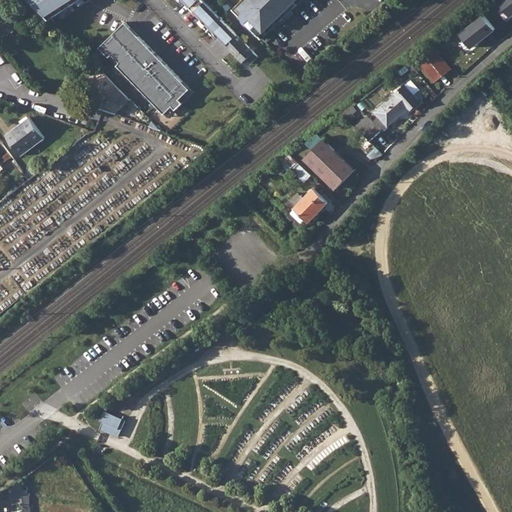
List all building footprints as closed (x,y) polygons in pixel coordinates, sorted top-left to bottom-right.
[(0,0),(0,16),(9,10),(0,0)] [(34,0),(51,18),(79,0),(34,0)] [(246,0),(238,8),(263,34),(297,0),(246,0)] [(511,0),(500,0),(496,3),(507,19),(511,15),(511,0)] [(207,2),(196,12),(212,29),(229,46),(245,64),(248,60),(251,63),(253,65),(260,58),(240,37),(223,19),(207,2)] [(483,14),(457,34),(469,50),(495,31),(483,14)] [(126,23),(101,47),(110,57),(113,54),(121,62),(118,65),(166,113),(173,106),(177,109),(194,92),(126,23)] [(443,74),(432,60),(436,57),(430,49),(416,60),(433,81),(443,74)] [(436,57),(432,60),(443,74),(447,70),(436,57)] [(410,59),(406,62),(416,75),(420,72),(410,59)] [(374,111),(379,116),(386,125),(388,126),(408,108),(410,110),(421,101),(414,93),(419,88),(411,79),(374,111)] [(115,86),(98,101),(119,109),(129,100),(115,86)] [(119,109),(98,101),(94,106),(114,113),(115,114),(119,109)] [(353,105),(342,113),(349,121),(355,116),(353,113),(356,110),(353,105)] [(366,115),(354,125),(369,141),(374,136),(380,131),(372,122),(366,115)] [(379,116),(372,122),(380,131),(386,125),(379,116)] [(20,126),(7,136),(12,143),(22,156),(45,138),(32,119),(21,127),(20,126)] [(374,136),(369,141),(377,149),(382,144),(374,136)] [(324,139),(304,158),(336,189),(355,170),(324,139)] [(200,144),(191,151),(196,157),(204,150),(203,148),(200,144)] [(290,154),(275,165),(282,172),(287,169),(288,170),(298,163),(290,154)] [(296,171),(305,180),(311,173),(303,164),(296,171)] [(23,178),(0,195),(0,203),(27,182),(23,178)] [(298,193),(291,199),(296,205),(294,208),(309,222),(329,202),(314,188),(303,197),(298,193)] [(340,246),(331,252),(349,274),(357,267),(340,246)] [(124,421),(106,413),(102,423),(104,424),(101,431),(117,438),(120,431),(123,432),(129,419),(125,418),(124,421)] [(28,476),(23,481),(24,504),(24,508),(31,508),(31,497),(30,497),(30,482),(29,482),(28,476)] [(23,481),(11,490),(12,505),(24,504),(23,481)]
